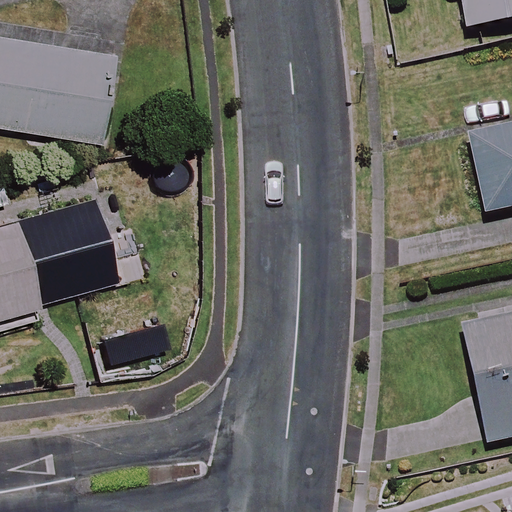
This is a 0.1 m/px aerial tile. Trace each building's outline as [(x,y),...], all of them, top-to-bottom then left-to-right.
[(511,25),(511,0),(457,0),(463,33),(511,25)] [(108,62),(0,43),(0,131),(94,147),(108,62)] [(511,210),(511,131),(465,141),(481,217),(511,210)] [(117,283),(90,200),(0,229),(0,330),(31,321),(28,311),(117,283)] [(511,318),(459,330),(484,447),(511,440),(511,318)]
